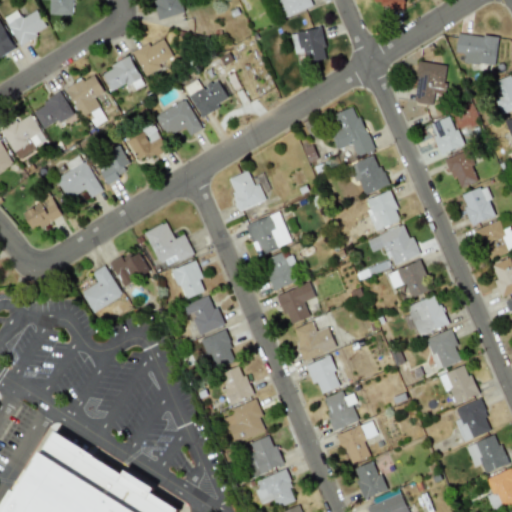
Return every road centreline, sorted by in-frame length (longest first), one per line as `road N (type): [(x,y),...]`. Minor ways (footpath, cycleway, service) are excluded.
road 1 (residential): [(34,272),(468,0)]
road 2 (residential): [(511,389),(341,0)]
road 3 (residential): [(193,172),(341,511)]
road 4 (residential): [(0,96),(124,18),(116,0)]
